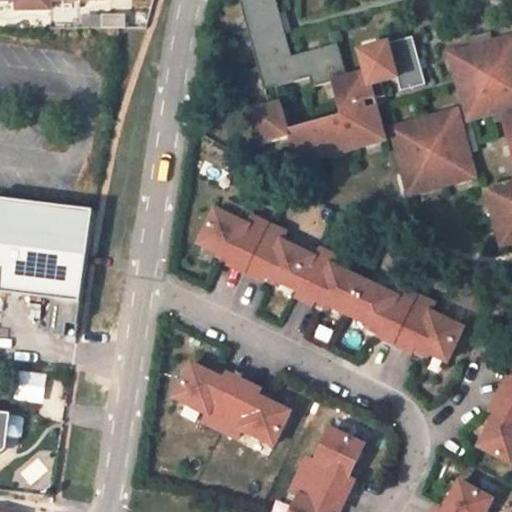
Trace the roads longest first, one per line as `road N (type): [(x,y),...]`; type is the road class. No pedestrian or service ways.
road 1 (residential): [(392,511),(418,449),(416,429),(394,402),(144,288)]
road 2 (residential): [(192,0),(144,288)]
road 3 (residential): [(144,288),(99,511)]
